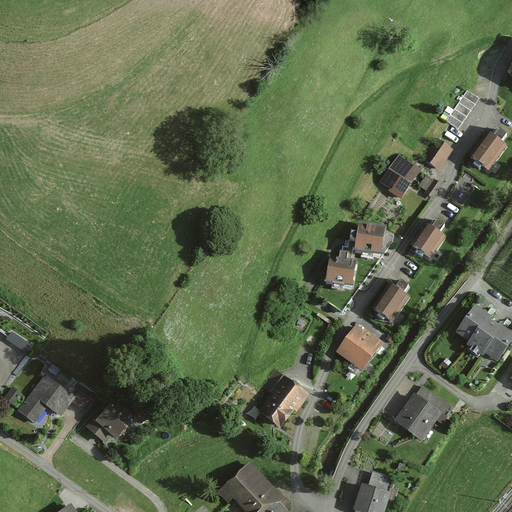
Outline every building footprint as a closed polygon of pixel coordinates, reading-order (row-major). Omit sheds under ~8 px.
[(479,103),(467,95),(447,124),(459,132),(479,103)] [(504,149),(489,137),(471,160),(487,172),(504,149)] [(451,153),(441,147),(428,167),(438,174),(451,153)] [(397,158),(378,185),(400,200),(419,173),(397,158)] [(440,188),(433,184),(425,197),(432,201),(440,188)] [(384,232),(360,228),(359,236),(352,235),(351,242),(349,242),(348,249),(343,249),(341,262),(331,261),(328,283),(352,286),(355,265),(351,264),(353,252),(381,256),(384,232)] [(443,240),(428,229),(412,252),(427,262),(443,240)] [(408,301),(391,289),(374,314),(391,325),(408,301)] [(472,342),(488,319),(476,310),(459,333),(472,342)] [(484,351),(501,328),(488,319),(472,342),(484,351)] [(496,360),(511,337),(511,335),(501,328),(484,351),(496,360)] [(384,347),(359,330),(340,357),(365,374),(384,347)] [(44,376),(15,414),(31,427),(45,410),(54,417),(70,396),(44,376)] [(303,396),(284,381),(260,414),(278,428),(303,396)] [(446,406),(422,388),(396,423),(420,442),(446,406)] [(19,397),(12,391),(5,401),(12,406),(19,397)] [(133,417),(112,401),(87,434),(102,445),(107,439),(113,443),(133,417)] [(248,467),(224,491),(245,511),(279,511),(273,505),(280,498),(248,467)] [(375,489),(363,486),(355,511),(384,511),(394,480),(380,475),(375,489)]
